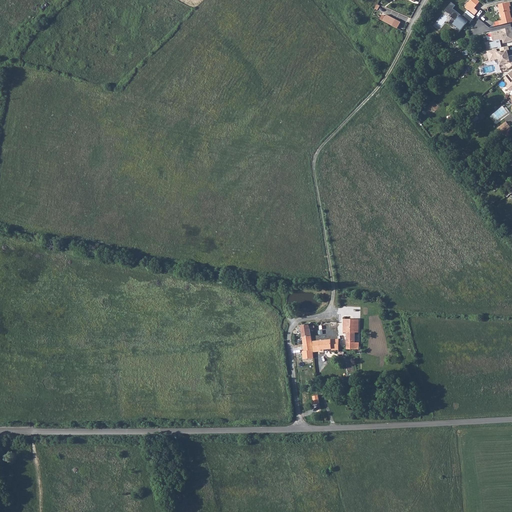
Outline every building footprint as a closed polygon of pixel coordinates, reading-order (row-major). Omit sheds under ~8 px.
[(470,22),(473,18),(465,12),(462,16),(460,15),(461,14),(453,8),(455,4),(451,1),(445,10),(449,13),(449,12),(452,14),(451,16),(456,20),(454,23),(458,26),(456,28),(460,31),(468,21),(470,22)] [(498,20),(499,24),(511,20),(511,16),(511,17),(508,6),(510,5),(509,1),(498,4),(501,19),(498,20)] [(387,15),(384,22),(399,29),(402,22),(387,15)] [(511,38),(511,31),(510,24),(505,26),(490,30),(492,39),(501,37),(502,41),(511,38)] [(496,46),(486,49),(489,59),(498,56),(499,62),(505,61),(508,60),(508,61),(510,64),(511,62),(511,52),(507,54),(506,51),(505,51),(505,48),(508,48),(506,43),(499,45),(500,49),(496,50),(496,46)] [(511,94),(511,93),(511,68),(503,76),(509,82),(507,84),(507,86),(509,89),(511,89),(511,92),(511,94)] [(477,123),(487,116),(484,112),(474,119),(477,123)] [(499,127),(503,132),(511,124),(507,119),(499,127)] [(344,332),(347,333),(347,342),(346,342),(346,349),(359,350),(359,342),(355,342),(355,332),(359,332),(359,319),(344,319),(344,332)] [(301,326),(304,351),(302,351),(303,359),(314,358),(313,352),(313,348),(310,325),(301,326)] [(325,351),(324,350),(332,349),(331,340),(314,341),(314,348),(313,348),(313,352),(325,351)]
